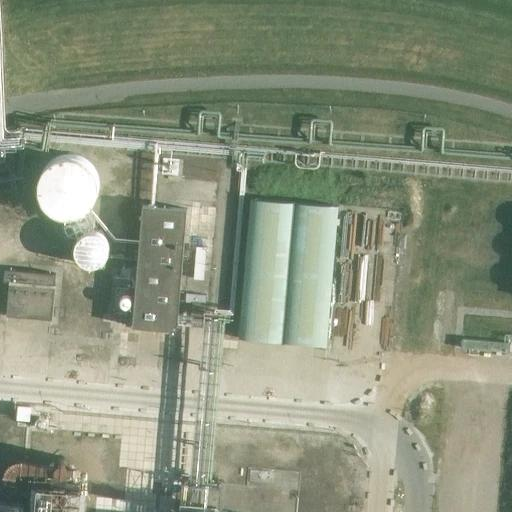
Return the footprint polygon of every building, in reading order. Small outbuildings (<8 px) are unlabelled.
[(99,174),(61,173),(60,211),(98,212),(99,174)] [(295,203),(252,199),(240,339),(283,343),(295,203)] [(341,207),(298,203),(286,343),(328,347),(341,207)] [(134,326),(178,330),(188,209),(144,206),(134,326)] [(118,264),(119,239),(93,238),(92,263),(118,264)] [(8,315),(53,319),(57,274),(7,269),(5,282),(11,282),(8,315)] [(510,343),(463,339),(462,349),(510,352),(510,347),(510,343)] [(332,400),(352,400),(353,376),(333,376),(332,400)] [(91,511),(95,475),(50,471),(45,511),(91,511)] [(217,511),(218,504),(182,501),(181,511),(217,511)]
